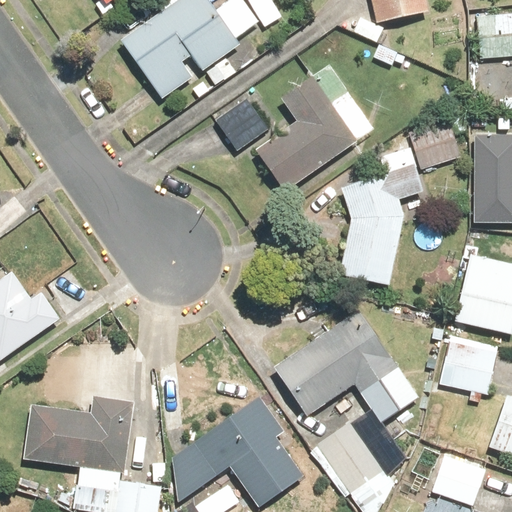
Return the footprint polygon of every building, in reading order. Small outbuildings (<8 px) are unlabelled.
[(118,0),(95,0),(103,10),(118,0)] [(237,48),(202,0),(180,0),(114,47),(156,105),(237,48)] [(422,0),(369,0),(376,27),(426,15),(422,0)] [(511,16),(479,19),(483,61),(511,58),(511,16)] [(282,197),(355,145),(309,80),(277,102),(295,126),(252,156),(282,197)] [(248,97),(217,121),(245,156),(276,132),(248,97)] [(453,118),(412,132),(426,174),(467,160),(453,118)] [(511,138),(472,138),(472,227),(511,226),(511,138)] [(387,290),(401,221),(395,204),(421,195),(411,169),(339,193),(348,219),(336,279),(387,290)] [(511,340),(511,333),(511,269),(467,260),(452,327),(511,340)] [(0,361),(55,324),(37,297),(27,304),(9,277),(0,282),(0,361)] [(360,315),(272,372),(303,420),(351,388),(357,397),(396,371),(360,315)] [(511,401),(505,399),(487,451),(511,459),(511,401)] [(256,401),(169,461),(177,507),(228,472),(255,511),(256,511),(301,481),(274,441),(281,437),(256,401)] [(28,410),(21,463),(121,477),(130,407),(90,402),(87,418),(28,410)] [(320,446),(363,511),(382,511),(399,487),(355,422),(320,446)] [(491,471),(445,456),(434,491),(480,505),(491,471)] [(202,511),(198,503),(183,511),(202,511)]
